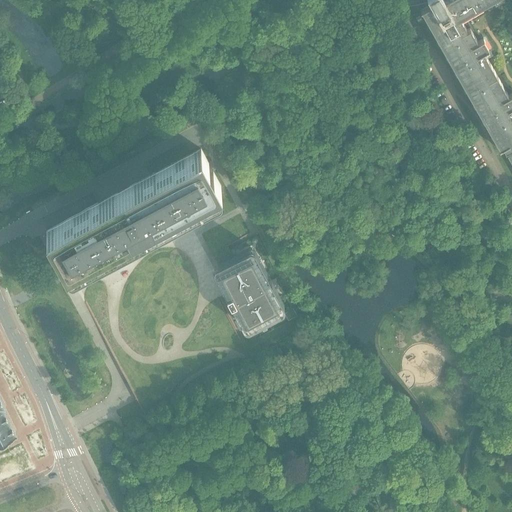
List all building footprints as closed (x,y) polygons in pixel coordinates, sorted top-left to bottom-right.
[(511,93),(508,95),(486,56),(483,51),(489,48),(483,38),(478,41),(470,28),(467,30),(464,25),(482,15),(508,0),(507,0),(430,0),(434,5),(431,7),(429,5),(420,10),(421,11),(469,94),(499,147),(499,148),(499,149),(503,147),(505,151),(505,152),(507,151),(509,155),(508,156),(511,164),(511,93)] [(372,61),(395,49),(388,37),(365,50),(372,61)] [(47,231),(67,269),(71,278),(132,392),(137,400),(137,402),(138,401),(168,385),(184,377),(227,354),(233,351),(242,346),(243,345),(218,298),(220,297),(226,294),(241,320),(245,317),(249,325),(280,308),(248,249),(227,261),(225,257),(231,254),(229,250),(227,246),(227,245),(231,243),(221,224),(218,219),(205,195),(221,186),(217,178),(212,170),(210,165),(205,157),(201,149),(200,149),(200,150),(199,150),(187,156),(149,177),(99,204),(48,231),(47,231)] [(0,440),(17,432),(4,406),(6,405),(0,393),(0,440)] [(426,511),(428,507),(425,506),(425,504),(418,503),(415,511),(426,511)]
